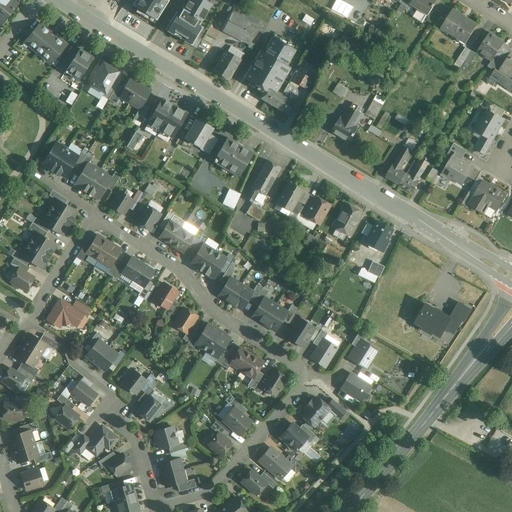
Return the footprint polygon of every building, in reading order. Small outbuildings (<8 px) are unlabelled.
[(21,4),(15,0),(0,0),(0,21),(4,25),(21,4)] [(136,0),(133,5),(138,9),(136,12),(149,20),(151,17),(156,20),(169,1),(167,0),(136,0)] [(176,11),(165,31),(191,46),(202,27),(200,25),(212,4),(204,0),(188,0),(180,13),(176,11)] [(412,0),(408,8),(425,20),(437,0),(412,0)] [(480,21),(456,6),(443,25),(468,40),(480,21)] [(223,30),(233,36),(249,44),(258,28),(242,20),(244,16),(233,11),(223,30)] [(309,24),(312,20),(306,16),(303,19),(309,24)] [(52,65),(70,43),(42,20),(24,41),(52,65)] [(505,41),(491,32),(477,51),(492,61),(505,43),(505,41)] [(264,92),(260,99),(274,107),(281,95),(276,92),(290,68),(287,66),(297,50),(271,35),(263,49),(260,47),(241,78),(264,92)] [(511,53),(511,47),(505,43),(492,61),(488,67),(494,71),(496,69),(499,71),(511,52),(511,53)] [(455,65),(468,71),(477,52),(464,46),(455,65)] [(80,49),(67,70),(72,73),(70,76),(78,81),(93,58),(80,49)] [(213,71),(214,71),(228,80),(240,61),(240,60),(225,51),(213,71)] [(511,53),(511,52),(499,71),(511,79),(511,53)] [(104,64),(91,85),(105,93),(117,72),(104,64)] [(304,89),(308,81),(309,80),(312,74),(305,69),(297,83),(299,85),(299,86),(304,89)] [(372,85),(386,81),(382,70),(369,73),(372,85)] [(511,93),(511,84),(493,72),(484,85),(490,89),(495,82),(511,93)] [(310,91),(317,78),(318,77),(312,74),(305,87),(305,88),(310,91)] [(130,100),(141,82),(130,76),(125,85),(120,94),(130,100)] [(120,94),(125,85),(119,81),(110,97),(116,101),(120,94)] [(141,82),(130,100),(141,107),(152,88),(141,82)] [(281,95),(274,107),(289,116),(296,104),(281,95)] [(162,99),(148,123),(160,130),(174,106),(162,99)] [(377,116),(377,115),(383,105),(374,100),(368,111),(377,116)] [(496,138),(509,117),(486,105),(474,125),(484,131),(496,138)] [(174,106),(160,130),(172,137),(186,113),(174,106)] [(355,126),(359,118),(360,118),(361,115),(350,108),(344,119),(341,118),(332,132),(349,142),(358,127),(355,126)] [(141,124),(147,113),(140,110),(134,120),(141,124)] [(212,129),(196,119),(185,139),(201,148),(212,129)] [(379,136),(382,132),(372,125),(369,131),(379,136)] [(134,130),(126,147),(133,150),(141,134),(134,130)] [(475,145),(487,151),(496,138),(484,131),(475,145)] [(45,149),(50,152),(56,143),(60,137),(54,134),(45,149)] [(238,169),(241,171),(252,153),(242,147),(242,148),(236,144),(227,138),(217,156),(220,158),(216,164),(235,175),(238,169)] [(48,167),(48,168),(53,172),(67,149),(62,146),(60,146),(56,143),(50,152),(43,164),(48,167)] [(464,150),(458,146),(454,144),(450,149),(461,155),(464,150)] [(386,177),(400,185),(407,174),(401,170),(406,162),(413,151),(404,146),(393,165),(392,165),(386,177)] [(53,172),(58,175),(59,174),(64,178),(72,167),(78,157),(74,155),(74,153),(67,149),(53,172)] [(78,157),(72,167),(77,170),(86,154),(81,151),(78,157)] [(81,165),(85,168),(88,162),(92,156),(88,153),(81,165)] [(473,168),(460,160),(453,156),(448,164),(447,164),(446,166),(447,166),(443,173),(463,185),(473,168)] [(267,194),(283,167),(267,158),(246,195),(254,200),(247,212),(260,220),(273,197),(267,194)] [(415,160),(414,160),(409,170),(412,171),(418,162),(415,160)] [(76,183),(88,190),(101,169),(88,162),(85,168),(76,183)] [(416,165),(410,175),(410,176),(407,174),(400,185),(413,193),(426,171),(416,165)] [(437,171),(434,169),(429,166),(423,176),(431,181),(437,171)] [(474,181),(479,173),(479,172),(473,168),(468,177),(474,181)] [(113,176),(101,169),(88,190),(100,198),(107,186),(113,176)] [(116,171),(113,176),(107,186),(112,189),(121,174),(116,171)] [(469,192),(471,194),(474,195),(483,181),(478,178),(469,192)] [(278,200),(292,208),(303,189),(305,187),(291,179),(278,200)] [(507,195),(489,185),(483,181),(469,205),(480,211),(485,203),(498,210),(507,195)] [(119,188),(109,204),(125,213),(129,206),(134,197),(119,188)] [(222,203),(234,209),(241,194),(229,188),(222,203)] [(52,194),(59,198),(67,202),(70,198),(54,189),(52,194)] [(139,189),(134,197),(129,206),(135,209),(145,192),(139,189)] [(303,189),(292,208),(299,212),(301,209),(306,213),(313,200),(308,197),(310,193),(303,189)] [(306,213),(323,223),(334,203),(317,193),(313,200),(306,213)] [(474,196),(471,194),(469,193),(462,204),(468,207),(469,205),(474,196)] [(59,198),(51,212),(72,224),(80,210),(67,202),(59,198)] [(350,236),(365,210),(348,200),(333,226),(350,236)] [(145,204),(135,222),(151,231),(161,214),(145,204)] [(65,235),(72,224),(51,212),(44,223),(51,227),(65,235)] [(366,240),(384,250),(397,228),(379,217),(375,224),(370,232),(366,240)] [(31,227),(37,231),(46,236),(51,227),(44,223),(36,218),(31,227)] [(159,236),(172,244),(182,226),(169,219),(159,236)] [(370,232),(375,224),(368,220),(363,228),(370,232)] [(195,234),(182,226),(172,244),(185,251),(195,234)] [(198,249),(202,242),(209,230),(206,228),(195,247),(198,249)] [(37,231),(29,244),(51,257),(59,243),(46,236),(37,231)] [(87,252),(99,259),(110,239),(99,233),(92,244),(87,252)] [(123,247),(110,239),(99,259),(112,266),(117,257),(123,247)] [(84,259),(87,252),(92,244),(88,241),(79,256),(84,259)] [(191,262),(203,269),(215,250),(202,242),(198,249),(191,262)] [(44,268),(51,257),(29,244),(22,255),(31,260),(44,268)] [(227,257),(215,250),(203,269),(216,276),(220,269),(227,257)] [(12,263),(19,267),(28,272),(31,267),(28,265),(31,260),(22,255),(15,251),(13,256),(16,258),(12,263)] [(230,251),(227,257),(220,269),(226,272),(236,255),(230,251)] [(123,272),(134,278),(144,261),(133,255),(128,263),(123,272)] [(117,257),(112,266),(108,272),(119,279),(123,272),(128,263),(117,257)] [(156,268),(144,261),(134,278),(146,285),(150,279),(156,268)] [(378,278),(384,266),(373,261),(367,273),(378,278)] [(11,281),(28,290),(36,277),(28,272),(19,267),(11,281)] [(219,295),(231,303),(242,285),(231,278),(219,295)] [(150,279),(146,285),(140,295),(147,299),(156,283),(150,279)] [(180,289),(164,280),(154,298),(170,307),(175,298),(180,289)] [(231,303),(242,310),(253,292),(242,285),(231,303)] [(74,305),(60,297),(47,321),(61,329),(63,324),(68,327),(70,323),(82,330),(93,310),(77,301),(74,305)] [(264,324),(276,305),(265,297),(252,317),(264,324)] [(175,298),(170,307),(167,313),(170,315),(179,300),(175,298)] [(465,323),(473,310),(459,302),(450,318),(451,319),(445,329),(454,335),(462,321),(465,323)] [(450,318),(442,313),(443,313),(436,309),(436,310),(427,304),(417,322),(421,324),(425,327),(424,328),(432,333),(433,331),(441,336),(445,329),(451,319),(450,318)] [(200,314),(185,305),(174,325),(189,333),(194,324),(200,314)] [(264,324),(275,331),(287,312),(276,305),(264,324)] [(385,315),(395,321),(401,311),(391,305),(385,315)] [(295,311),(289,322),(293,324),(299,313),(295,311)] [(286,337),(294,343),(305,326),(296,320),(286,337)] [(195,343),(206,350),(220,328),(208,321),(203,329),(195,343)] [(194,324),(189,333),(186,339),(195,343),(203,329),(194,324)] [(294,343),(303,348),(314,331),(305,326),(294,343)] [(233,336),(220,328),(206,350),(220,358),(225,350),(233,336)] [(31,331),(23,345),(41,355),(49,341),(42,337),(31,331)] [(93,339),(97,342),(100,338),(103,334),(99,332),(93,339)] [(42,337),(49,341),(56,345),(58,341),(44,333),(42,337)] [(86,355),(96,363),(110,345),(100,338),(97,342),(86,355)] [(324,367),(336,348),(324,340),(312,359),(324,367)] [(349,359),(364,369),(376,350),(361,340),(349,359)] [(230,362),(242,369),(252,352),(240,344),(234,355),(230,362)] [(35,366),(41,355),(23,345),(17,356),(24,360),(35,366)] [(121,354),(110,345),(96,363),(107,372),(114,363),(121,354)] [(225,350),(220,358),(218,362),(227,367),(230,362),(234,355),(225,350)] [(121,354),(114,363),(117,366),(126,354),(123,352),(121,354)] [(266,360),(252,352),(242,369),(255,377),(260,370),(266,360)] [(18,370),(27,375),(33,379),(39,368),(35,366),(24,360),(18,370)] [(11,366),(2,381),(18,390),(27,375),(18,370),(11,366)] [(270,375),(264,385),(280,395),(291,375),(275,366),(270,375)] [(136,368),(124,383),(139,394),(145,386),(150,380),(136,368)] [(260,370),(255,377),(251,385),(261,391),(264,385),(270,375),(260,370)] [(371,386),(351,374),(341,389),(361,401),(371,386)] [(150,380),(145,386),(149,389),(158,378),(155,375),(150,380)] [(91,404),(100,393),(82,379),(72,393),(80,399),(81,397),(91,404)] [(144,402),(151,393),(147,390),(140,399),(144,402)] [(66,403),(73,408),(77,403),(62,393),(59,398),(66,403)] [(165,404),(151,393),(144,402),(138,409),(152,420),(165,404)] [(319,394),(310,404),(324,417),(333,407),(328,402),(319,394)] [(6,400),(4,418),(22,419),(24,401),(32,402),(32,397),(14,396),(14,401),(6,400)] [(333,396),(328,402),(333,407),(344,416),(349,410),(333,396)] [(235,405),(246,414),(249,409),(235,398),(232,403),(235,405)] [(71,428),(81,414),(73,408),(66,403),(55,417),(71,428)] [(316,425),(324,417),(310,404),(302,413),(316,425)] [(223,421),(242,436),(254,420),(246,414),(235,405),(223,421)] [(455,418),(466,423),(469,415),(458,410),(455,418)] [(504,419),(499,432),(505,434),(510,421),(504,419)] [(220,431),(224,435),(228,429),(217,420),(213,426),(220,431)] [(294,420),(281,435),(297,450),(308,438),(311,435),(301,427),(294,420)] [(10,435),(15,450),(37,444),(33,428),(41,426),(40,421),(23,426),(24,431),(10,435)] [(112,450),(121,437),(102,423),(91,437),(85,445),(98,455),(105,445),(112,450)] [(304,424),(301,427),(311,435),(308,438),(311,441),(317,435),(304,424)] [(176,425),(155,430),(160,450),(171,447),(180,445),(176,425)] [(225,456),(235,443),(224,435),(220,431),(209,444),(225,456)] [(85,445),(91,437),(85,432),(73,447),(79,452),(85,445)] [(174,458),(182,456),(188,455),(187,448),(190,448),(189,443),(180,445),(171,447),(174,458)] [(41,456),(37,444),(15,450),(19,463),(34,458),(36,463),(54,457),(52,453),(41,456)] [(260,459),(281,478),(293,465),(286,458),(272,445),(260,459)] [(109,461),(118,455),(114,450),(100,460),(104,465),(109,461)] [(120,475),(134,465),(123,450),(118,455),(109,461),(120,475)] [(290,454),(286,458),(293,465),(300,470),(303,466),(290,454)] [(160,462),(163,474),(185,469),(182,456),(174,458),(160,462)] [(28,491),(46,485),(39,463),(27,467),(28,470),(22,472),(28,491)] [(242,481),(258,495),(270,482),(262,475),(254,468),(242,481)] [(188,481),(185,469),(163,474),(166,486),(188,481)] [(266,471),(262,475),(270,482),(276,487),(279,483),(266,471)] [(113,488),(121,486),(120,480),(103,485),(104,490),(113,488)] [(113,488),(117,501),(137,495),(134,482),(121,486),(113,488)] [(132,511),(141,509),(137,495),(117,501),(119,511),(132,511)] [(250,511),(237,495),(224,504),(230,511),(250,511)] [(57,506),(62,509),(66,503),(61,500),(57,506)] [(257,511),(260,509),(251,500),(248,504),(255,511),(257,511)] [(34,511),(51,511),(53,509),(42,501),(41,502),(38,503),(36,506),(36,509),(34,511)] [(67,511),(68,511),(72,505),(67,502),(66,503),(62,509),(60,511),(67,511)]
